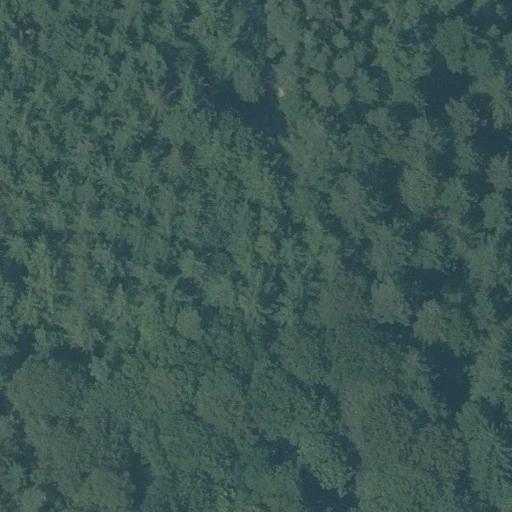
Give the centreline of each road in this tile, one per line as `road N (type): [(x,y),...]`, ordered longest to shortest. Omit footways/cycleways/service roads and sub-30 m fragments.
road 1 (track): [(300,163),(203,95),(100,50),(58,50)]
road 2 (track): [(367,346),(300,163)]
road 3 (track): [(419,511),(367,346)]
